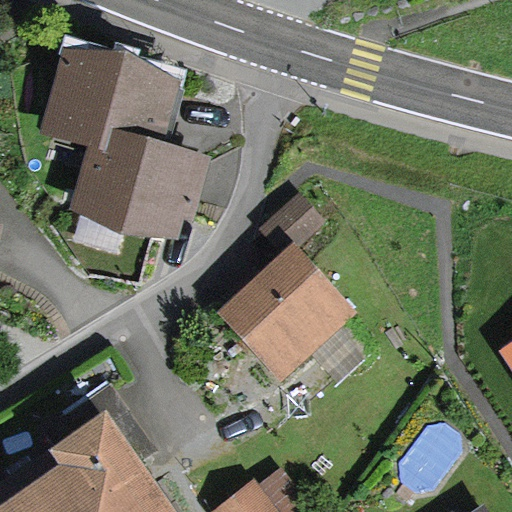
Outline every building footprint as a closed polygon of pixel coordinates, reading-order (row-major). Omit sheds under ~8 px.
[(101,144),(102,141),(148,155),(167,90),(73,63),(54,131),(101,144)] [(183,214),(196,168),(148,155),(102,141),(101,144),(83,208),(166,232),(172,211),(183,214)] [(300,198),(263,232),(285,255),(322,222),(300,198)] [(228,302),(286,370),(344,317),(292,260),(249,299),(241,290),(228,302)] [(160,511),(129,466),(149,452),(109,395),(52,435),(65,455),(60,458),(56,452),(0,491),(0,511),(160,511)] [(308,511),(280,473),(226,511),(308,511)]
